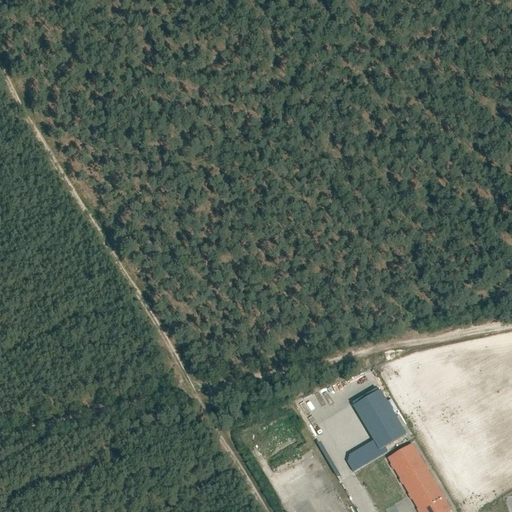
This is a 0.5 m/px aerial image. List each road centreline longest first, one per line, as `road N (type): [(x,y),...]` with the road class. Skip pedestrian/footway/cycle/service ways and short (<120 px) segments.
road 1 (track): [(267,511),(0,58)]
road 2 (track): [(511,324),(193,385),(0,432)]
road 3 (track): [(93,220),(506,0)]
